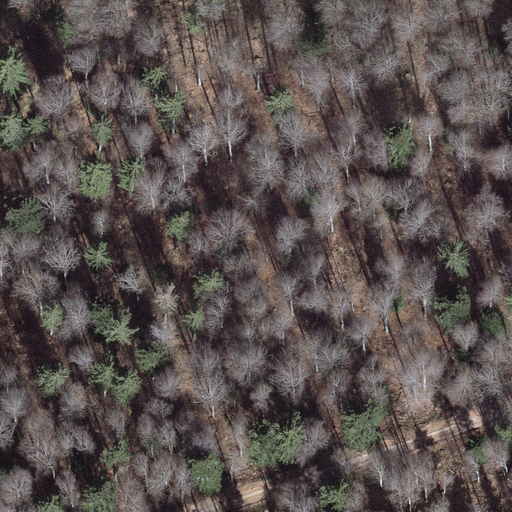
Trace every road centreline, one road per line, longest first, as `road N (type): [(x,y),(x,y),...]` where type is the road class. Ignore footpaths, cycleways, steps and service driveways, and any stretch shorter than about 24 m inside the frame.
road 1 (track): [(511,403),(217,511)]
road 2 (track): [(137,0),(0,123)]
